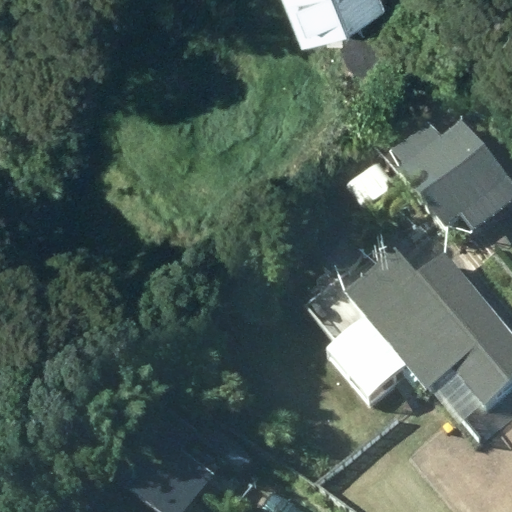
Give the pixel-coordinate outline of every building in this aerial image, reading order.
[(287,0),(312,55),(396,18),(387,0),(287,0)] [(396,169),(444,231),(460,218),(470,232),(511,197),(511,184),(461,119),(439,136),(427,121),(391,150),(402,165),(396,169)] [(362,209),(395,184),(378,160),(345,185),(362,209)] [(511,379),(511,334),(442,253),(416,275),(394,248),(345,290),(366,314),(325,350),(367,398),(408,362),(457,421),(478,402),(482,405),(511,379)] [(183,455),(222,488),(251,455),(211,422),(183,455)]
